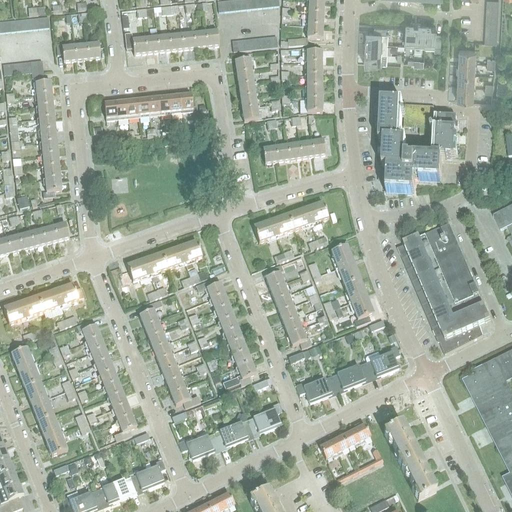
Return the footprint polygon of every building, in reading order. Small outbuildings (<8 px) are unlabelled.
[(324,17),(324,5),(309,4),(309,16),(324,17)] [(323,29),(324,17),(309,16),(308,28),(323,29)] [(414,46),(415,43),(415,26),(410,26),(405,26),(405,28),(404,46),(414,46)] [(424,47),(424,43),(425,27),(415,26),(415,43),(414,46),(424,47)] [(434,50),(434,52),(440,53),(441,36),(435,36),(436,27),(425,27),(424,43),(424,47),(424,49),(434,50)] [(323,41),(323,29),(308,28),(307,41),(323,41)] [(386,35),(386,29),(374,28),(374,34),(365,34),(365,44),(387,45),(388,35),(386,35)] [(133,47),(132,42),(131,29),(124,30),(126,47),(133,47)] [(217,32),(205,34),(207,50),(219,48),(217,32)] [(194,51),(206,50),(205,34),(193,35),(194,51)] [(183,52),(194,51),(193,35),(181,37),(183,52)] [(170,54),(183,52),(181,37),(169,38),(170,54)] [(159,55),(170,54),(169,38),(157,39),(159,55)] [(147,56),(159,55),(157,39),(145,41),(147,56)] [(145,41),(132,42),(133,47),(134,58),(146,56),(145,41)] [(387,55),(387,45),(365,44),(364,54),(387,55)] [(86,47),(88,63),(100,61),(99,46),(86,47)] [(76,64),(88,63),(86,47),(74,48),(76,64)] [(63,57),(63,65),(76,64),(74,48),(62,50),(63,57)] [(458,63),(474,64),(475,51),(459,50),(458,63)] [(306,66),(322,66),(322,53),(306,53),(306,66)] [(386,65),(387,55),(364,54),(364,64),(386,65)] [(236,76),(251,74),(249,61),(242,62),(235,63),(236,76)] [(458,63),(457,75),(474,76),(474,64),(458,63)] [(306,78),(322,78),(322,66),(306,66),(306,78)] [(238,88),(253,86),(251,74),(236,76),(238,88)] [(457,75),(457,87),(473,88),(474,76),(457,75)] [(306,90),(322,90),(322,78),(306,78),(306,90)] [(36,98),(51,96),(50,84),(35,85),(36,98)] [(240,100),(255,97),(253,86),(238,88),(240,100)] [(472,101),(473,88),(457,87),(456,100),(472,101)] [(307,102),(322,102),(322,90),(306,90),(307,102)] [(38,110),(53,108),(51,96),(36,98),(38,110)] [(191,97),(180,98),(182,115),(193,114),(191,97)] [(242,112),(257,109),(255,97),(240,100),(242,112)] [(180,98),(169,99),(171,117),(182,115),(180,98)] [(169,99),(158,100),(160,118),(171,117),(169,99)] [(158,100),(148,101),(150,119),(160,118),(158,100)] [(148,101),(137,102),(139,120),(150,119),(148,101)] [(137,102),(126,104),(128,121),(139,120),(137,102)] [(322,102),(307,102),(307,115),(322,115),(322,102)] [(380,135),(379,143),(387,144),(387,149),(384,149),(384,157),(386,157),(386,162),(383,162),(383,170),(385,170),(402,171),(404,144),(398,143),(401,104),(403,104),(381,102),(381,104),(384,104),(384,109),(381,109),(381,117),(383,117),(383,122),(380,122),(380,130),(382,130),(382,135),(380,135)] [(126,104),(115,105),(117,122),(128,121),(126,104)] [(115,105),(104,106),(106,124),(117,122),(115,105)] [(417,130),(418,107),(405,107),(404,129),(417,130)] [(432,137),(433,118),(434,108),(421,107),(419,136),(432,137)] [(39,122),(54,120),(53,108),(38,110),(39,122)] [(257,109),(242,112),(244,124),(259,122),(257,109)] [(435,119),(438,119),(436,159),(455,160),(457,120),(435,119)] [(40,134),(55,132),(54,120),(39,122),(40,134)] [(195,132),(207,130),(206,120),(198,121),(198,125),(194,126),(195,132)] [(41,146),(56,144),(55,132),(40,134),(41,146)] [(311,144),(313,159),(326,157),(323,142),(311,144)] [(43,158),(58,157),(56,144),(41,146),(43,158)] [(301,161),(313,159),(311,144),(299,146),(301,161)] [(289,163),(301,161),(299,146),(287,148),(289,163)] [(277,164),(289,163),(287,148),(275,150),(277,164)] [(265,166),(277,164),(275,150),(263,152),(265,166)] [(388,177),(387,193),(388,193),(388,190),(393,191),(393,193),(401,194),(401,191),(406,191),(406,194),(414,194),(415,181),(415,178),(420,179),(420,181),(428,182),(428,179),(433,179),(433,182),(441,182),(442,163),(416,162),(416,159),(416,151),(405,151),(404,171),(414,171),(414,175),(404,174),(388,174),(388,177)] [(44,170),(59,169),(58,157),(43,158),(44,170)] [(45,182),(60,181),(59,169),(44,170),(45,182)] [(46,195),(54,194),(61,193),(60,181),(45,182),(46,194),(46,195)] [(27,199),(17,202),(20,212),(30,210),(27,199)] [(294,233),(303,230),(329,220),(323,205),(289,217),(294,233)] [(259,245),(268,242),(294,233),(289,217),(254,229),(259,245)] [(53,229),(57,244),(69,240),(65,226),(53,229)] [(492,323),(450,226),(404,245),(404,247),(399,249),(402,257),(406,258),(409,257),(439,327),(438,328),(435,334),(445,357),(483,338),(479,328),(492,323)] [(45,247),(57,244),(53,229),(41,232),(45,247)] [(34,250),(45,247),(41,232),(30,236),(34,250)] [(22,253),(34,250),(30,236),(18,239),(22,253)] [(10,256),(22,253),(18,239),(7,242),(10,256)] [(0,259),(10,256),(7,242),(0,243),(0,259)] [(162,256),(168,272),(202,260),(197,244),(162,256)] [(344,288),(360,282),(347,248),(331,254),(344,288)] [(133,284),(168,272),(162,256),(128,268),(133,284)] [(281,268),(271,272),(273,277),(273,278),(280,275),(284,274),(281,268)] [(273,277),(266,280),(270,292),(285,287),(280,275),(273,278),(273,277)] [(356,329),(371,324),(369,318),(374,316),(360,282),(344,288),(357,322),(354,323),(356,329)] [(212,283),(201,287),(204,293),(207,292),(206,291),(214,288),(212,283)] [(214,288),(206,291),(207,292),(211,302),(225,297),(221,285),(214,288)] [(44,315),(52,312),(79,303),(73,287),(38,299),(44,315)] [(285,287),(270,292),(275,303),(289,298),(285,287)] [(225,297),(211,302),(215,313),(230,308),(225,297)] [(289,298),(275,303),(279,315),(294,309),(289,298)] [(9,327),(18,324),(44,315),(38,299),(3,311),(9,327)] [(155,305),(145,309),(147,315),(154,312),(157,311),(155,305)] [(230,308),(215,313),(220,325),(234,319),(230,308)] [(294,309),(279,315),(283,326),(298,320),(294,309)] [(147,315),(140,318),(144,329),(159,324),(154,312),(147,315)] [(234,319),(220,325),(224,336),(238,330),(234,319)] [(298,320),(283,326),(288,337),(302,332),(298,320)] [(371,334),(385,329),(383,323),(369,328),(371,334)] [(159,324),(144,329),(149,341),(163,335),(159,324)] [(87,325),(76,329),(79,335),(82,334),(82,333),(89,331),(89,330),(87,325)] [(89,331),(82,333),(82,334),(87,345),(101,339),(96,328),(89,330),(89,331)] [(238,330),(224,336),(229,347),(243,342),(238,330)] [(302,332),(288,337),(292,349),(300,346),(300,345),(307,343),(307,342),(302,332)] [(360,333),(354,335),(357,343),(364,341),(360,333)] [(163,335),(149,341),(153,352),(168,346),(163,335)] [(351,336),(345,338),(348,346),(355,344),(351,336)] [(101,339),(87,345),(91,356),(105,350),(101,339)] [(307,343),(300,345),(300,346),(302,351),(312,347),(310,341),(307,342),(307,343)] [(243,342),(229,347),(233,358),(247,353),(243,342)] [(168,346),(153,352),(158,363),(172,357),(168,346)] [(381,359),(388,376),(399,371),(394,360),(400,358),(396,348),(390,351),(392,355),(381,359)] [(319,349),(310,352),(312,359),(322,355),(319,349)] [(25,391),(41,384),(27,350),(11,356),(25,391)] [(105,350),(91,356),(96,367),(110,361),(105,350)] [(511,394),(507,384),(511,380),(511,352),(474,372),(476,375),(463,382),(471,397),(476,407),(486,427),(494,442),(510,475),(502,479),(505,485),(511,497),(511,394)] [(247,353),(233,358),(237,370),(252,364),(247,353)] [(380,359),(379,354),(366,359),(365,362),(366,365),(365,366),(371,381),(376,378),(377,380),(388,376),(381,359),(380,359)] [(291,366),(305,361),(303,355),(289,360),(291,366)] [(172,357),(158,363),(162,374),(177,369),(172,357)] [(110,361),(96,367),(100,378),(114,373),(110,361)] [(252,364),(237,370),(242,381),(242,382),(249,379),(250,379),(256,376),(252,364)] [(365,383),(371,381),(365,366),(359,368),(348,372),(354,389),(365,384),(365,383)] [(177,369),(162,374),(167,386),(181,380),(177,369)] [(343,393),(354,389),(348,372),(331,379),(337,394),(343,392),(343,393)] [(114,373),(100,378),(105,390),(119,384),(114,373)] [(242,381),(239,382),(241,388),(252,384),(250,379),(249,379),(242,382),(242,381)] [(331,379),(314,385),(321,402),(332,398),(331,396),(337,394),(331,379)] [(181,380),(167,386),(171,397),(186,391),(181,380)] [(321,402),(314,385),(313,381),(296,388),(300,397),(306,395),(310,406),(321,402)] [(255,393),(269,388),(266,382),(252,387),(255,393)] [(38,424),(54,418),(41,384),(25,391),(38,424)] [(119,384),(105,390),(109,401),(123,395),(119,384)] [(186,391),(171,397),(176,408),(183,405),(190,402),(186,391)] [(123,395),(109,401),(114,412),(128,406),(123,395)] [(190,402),(183,405),(185,411),(195,407),(193,401),(190,402)] [(264,416),(270,433),(281,428),(277,417),(283,415),(279,405),(273,408),(274,412),(264,416)] [(128,406),(114,412),(118,423),(132,418),(128,406)] [(174,425),(188,420),(186,414),(172,419),(174,425)] [(259,437),(270,433),(264,416),(253,420),(247,423),(253,438),(259,435),(259,437)] [(52,459),(68,452),(54,418),(38,424),(52,459)] [(132,418),(118,423),(123,435),(130,432),(137,430),(132,418)] [(247,440),(253,438),(247,423),(241,425),(230,429),(237,446),(248,442),(247,440)] [(419,460),(402,426),(386,434),(384,435),(388,443),(390,442),(399,460),(397,461),(401,469),(419,460)] [(365,427),(353,433),(360,447),(365,445),(364,443),(371,439),(365,427)] [(226,450),(237,446),(230,429),(219,433),(219,434),(214,436),(220,451),(225,449),(226,450)] [(123,435),(120,436),(122,442),(132,438),(130,432),(123,435)] [(353,433),(342,439),(348,450),(355,447),(356,449),(360,447),(353,433)] [(120,436),(114,438),(117,444),(122,442),(120,436)] [(150,442),(147,436),(134,442),(136,447),(150,442)] [(214,453),(220,451),(214,436),(208,438),(197,442),(203,459),(214,455),(214,453)] [(342,439),(331,444),(338,458),(343,456),(342,454),(348,450),(342,439)] [(193,463),(203,459),(197,442),(186,446),(185,443),(179,445),(182,455),(188,452),(193,463)] [(331,444),(320,450),(326,462),(333,458),(334,461),(338,458),(331,444)] [(0,451),(0,465),(10,462),(5,450),(0,451)] [(382,460),(373,465),(375,469),(384,464),(382,460)] [(436,494),(419,460),(401,469),(405,477),(407,476),(416,494),(414,495),(418,503),(420,502),(436,494)] [(10,462),(0,465),(0,479),(15,473),(10,462)] [(166,472),(162,462),(156,465),(157,469),(152,471),(150,465),(145,467),(147,473),(153,490),(164,485),(160,474),(166,472)] [(56,478),(69,473),(67,467),(53,472),(56,478)] [(367,468),(359,472),(361,476),(369,471),(367,468)] [(359,472),(350,476),(352,480),(361,476),(359,472)] [(15,473),(0,479),(0,481),(4,491),(19,485),(15,473)] [(142,494),(153,490),(147,473),(136,477),(130,480),(136,495),(142,492),(142,494)] [(345,479),(336,483),(338,487),(347,483),(345,479)] [(130,497),(136,495),(130,480),(124,482),(113,486),(120,503),(131,498),(130,497)] [(19,485),(4,491),(9,503),(13,502),(19,499),(24,497),(19,485)] [(109,507),(120,503),(113,486),(102,490),(97,493),(103,508),(108,506),(109,507)] [(97,510),(103,508),(97,493),(91,495),(80,499),(84,511),(96,511),(97,511),(97,510)] [(84,511),(80,499),(79,499),(77,494),(67,498),(68,500),(61,502),(65,511),(71,509),(72,511),(84,511)] [(277,511),(268,494),(252,502),(251,502),(249,503),(253,511),(255,509),(256,511),(277,511)] [(229,496),(218,502),(222,511),(228,511),(235,508),(229,496)] [(19,499),(13,502),(17,511),(18,511),(23,510),(19,499)] [(9,503),(8,504),(11,511),(17,511),(13,502),(9,503)] [(222,511),(218,502),(207,507),(208,511),(222,511)]
